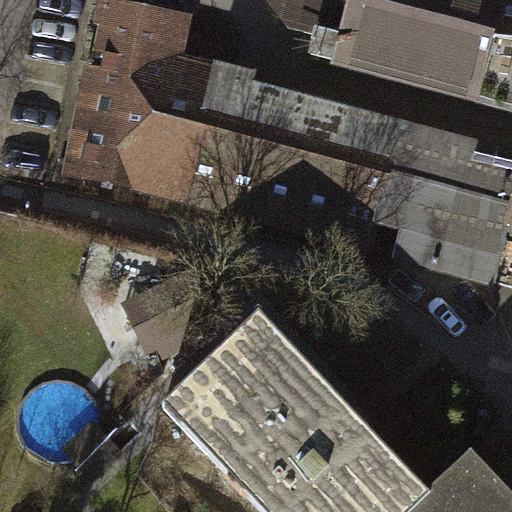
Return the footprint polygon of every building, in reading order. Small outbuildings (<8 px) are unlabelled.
[(316,37),(352,46),(363,0),(296,0),(312,4),(303,34),(316,37)] [(363,0),(352,46),(316,37),(311,57),(346,67),(479,101),(505,0),(363,0)] [(511,0),(505,0),(479,101),(511,110),(511,0)] [(368,246),(404,126),(217,77),(218,71),(175,61),(185,22),(105,5),(70,172),(149,189),(368,246)] [(368,246),(492,283),(505,237),(511,239),(511,157),(404,126),(368,246)] [(511,239),(505,237),(492,283),(511,288),(511,239)] [(258,321),(175,403),(282,511),(511,511),(511,484),(478,450),(430,496),(258,321)]
